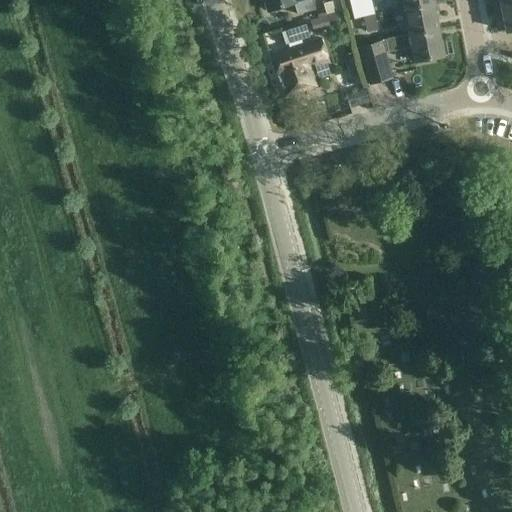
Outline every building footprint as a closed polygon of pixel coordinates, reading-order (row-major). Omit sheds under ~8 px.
[(294,2),(298,14),(315,9),(312,0),(264,0),(268,10),(294,2)] [(370,0),(350,5),(353,19),(355,18),(363,17),(374,14),(370,0)] [(403,0),(405,8),(434,2),(433,0),(403,0)] [(434,2),(405,8),(410,34),(439,28),(434,2)] [(511,3),(501,6),(506,31),(511,30),(511,3)] [(342,10),(323,16),(327,27),(346,22),(342,10)] [(374,14),(363,17),(366,32),(378,29),(374,14)] [(310,37),(306,24),(282,31),(286,44),(289,43),(291,50),(272,57),(285,95),(317,84),(310,63),(325,58),(319,41),(303,46),(301,39),(310,37)] [(444,55),(439,28),(410,34),(387,38),(389,49),(412,45),(415,60),(444,55)] [(392,77),(381,41),(359,48),(369,83),(392,77)]
